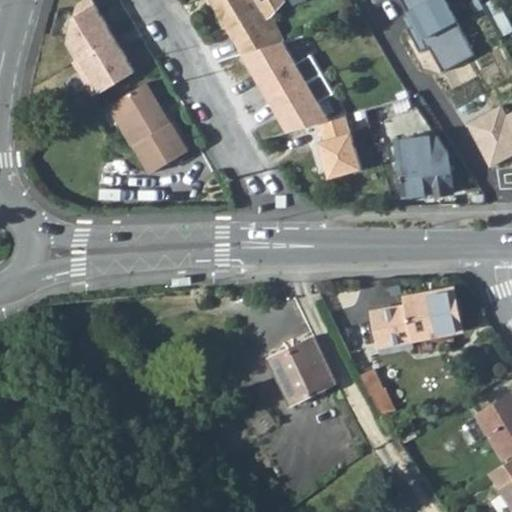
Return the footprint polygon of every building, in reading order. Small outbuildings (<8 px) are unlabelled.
[(93,0),(79,0),(77,1),(68,40),(78,57),(114,35),(93,0)] [(208,0),(239,54),(280,42),(266,18),(260,13),(254,2),(257,0),(208,0)] [(406,0),(416,21),(410,25),(423,47),(432,42),(447,66),(477,49),(450,0),(406,0)] [(78,57),(74,59),(93,94),(134,70),(114,35),(78,57)] [(280,42),(239,54),(289,130),(318,123),(336,118),(286,41),(280,42)] [(388,91),(404,82),(384,46),(368,55),(388,91)] [(166,124),(142,83),(106,104),(129,144),(132,143),(149,174),(186,152),(169,123),(166,124)] [(395,100),(406,117),(410,123),(416,134),(396,136),(402,196),(430,194),(430,193),(449,192),(447,154),(445,151),(408,96),(395,100)] [(501,105),(467,121),(489,167),(511,156),(511,109),(504,114),(501,105)] [(336,118),(318,123),(324,140),(319,142),(330,177),(361,168),(345,115),(336,118)] [(190,280),(190,275),(171,276),(171,284),(190,284),(190,280)] [(452,287),(403,296),(405,305),(370,313),(377,346),(460,328),(452,287)] [(270,360),(295,404),(335,381),(340,380),(328,360),(314,336),(270,360)] [(380,390),(382,389),(372,369),(360,374),(370,393),(381,417),(383,416),(387,414),(385,410),(389,407),(380,390)] [(360,374),(351,379),(361,398),(370,393),(360,374)] [(381,417),(370,393),(361,398),(373,422),(381,418),(381,417)] [(511,394),(481,409),(503,454),(511,449),(511,394)] [(415,428),(398,438),(402,443),(418,434),(415,428)] [(499,489),(511,479),(511,458),(487,473),(499,489)] [(511,507),(511,479),(499,489),(511,507)]
